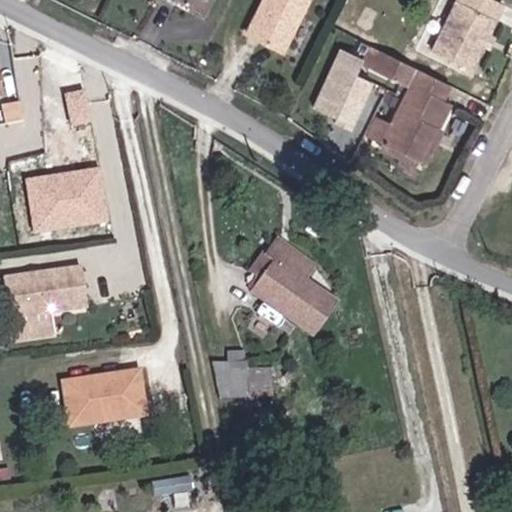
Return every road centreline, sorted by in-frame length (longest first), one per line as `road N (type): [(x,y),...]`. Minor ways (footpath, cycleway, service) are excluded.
road 1 (unclassified): [(448,252),(223,118),(0,6)]
road 2 (residential): [(511,140),(448,252)]
